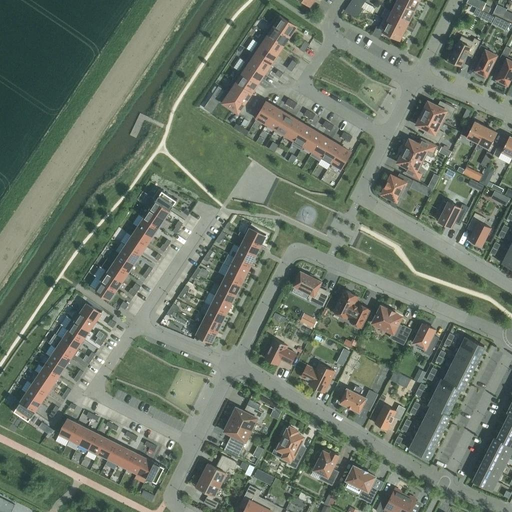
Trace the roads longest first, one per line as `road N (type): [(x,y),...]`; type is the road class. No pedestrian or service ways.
road 1 (residential): [(235,368),(289,256),(302,250),(511,340)]
road 2 (residential): [(388,140),(359,193),(511,288)]
road 3 (residential): [(443,486),(235,368)]
road 4 (residential): [(136,325),(91,393),(194,445)]
road 5 (residential): [(511,350),(443,486)]
road 6 (residential): [(331,42),(305,89),(388,140)]
road 7 (residential): [(215,209),(136,325)]
